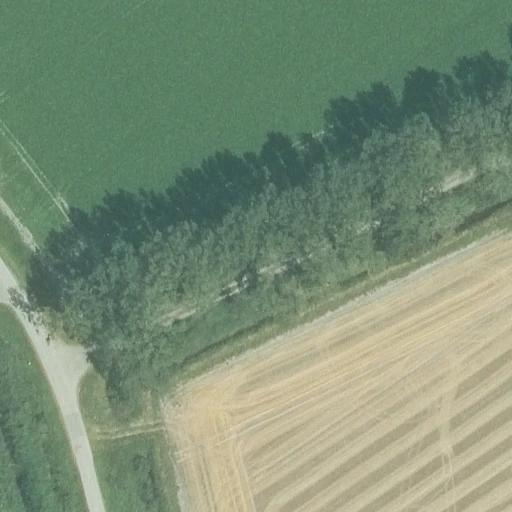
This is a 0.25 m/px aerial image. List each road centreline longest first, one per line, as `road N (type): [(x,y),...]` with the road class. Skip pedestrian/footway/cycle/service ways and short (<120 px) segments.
road 1 (track): [(511,160),(56,376)]
road 2 (unclassified): [(95,511),(56,376),(7,287)]
